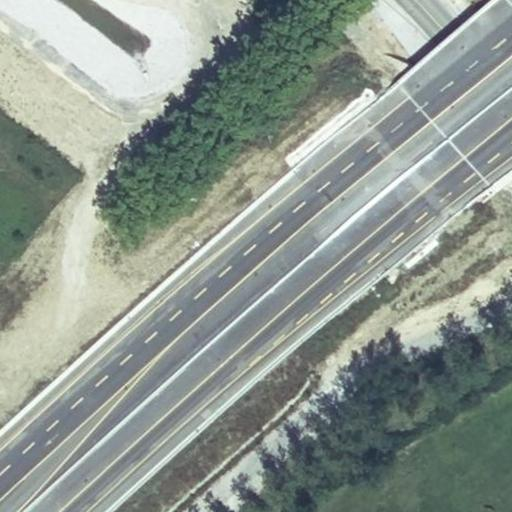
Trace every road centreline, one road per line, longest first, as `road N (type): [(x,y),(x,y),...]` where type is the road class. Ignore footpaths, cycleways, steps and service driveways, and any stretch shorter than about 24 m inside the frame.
road 1 (motorway): [(48,511),(511,120)]
road 2 (motorway): [(365,153),(0,474)]
road 3 (motorway): [(511,24),(365,153)]
road 4 (motorway): [(511,45),(365,153)]
road 5 (secondary): [(415,0),(511,103)]
